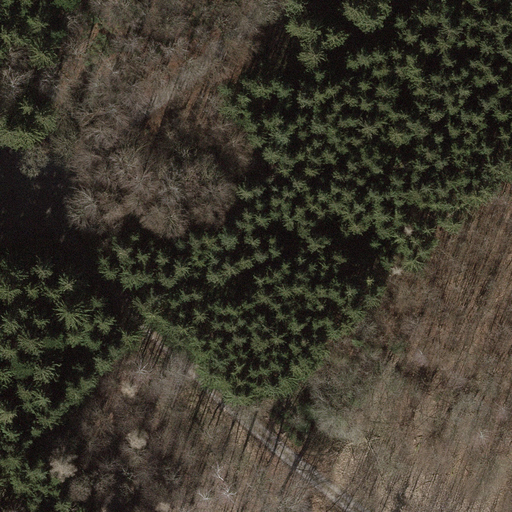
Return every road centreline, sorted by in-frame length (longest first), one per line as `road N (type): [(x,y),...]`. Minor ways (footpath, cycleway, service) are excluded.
road 1 (track): [(32,197),(242,417),(354,511)]
road 2 (track): [(32,197),(269,0)]
